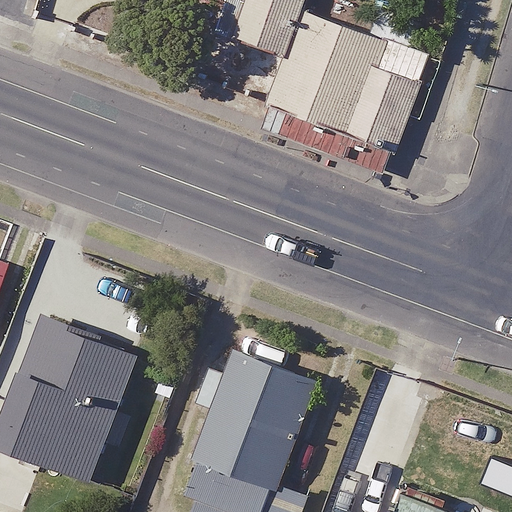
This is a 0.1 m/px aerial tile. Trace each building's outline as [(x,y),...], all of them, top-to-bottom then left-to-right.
[(250,0),(239,33),(291,51),(273,101),(398,145),(431,51),(415,46),(423,22),(387,9),(377,36),(301,9),(304,0),(250,0)] [(142,351),(47,314),(0,433),(0,441),(92,478),(142,351)] [(318,379),(238,350),(204,445),(199,501),(195,511),(303,511),(310,493),(281,482),(318,379)] [(408,381),(382,372),(361,434),(387,443),(408,381)] [(454,511),(405,493),(397,511),(454,511)]
